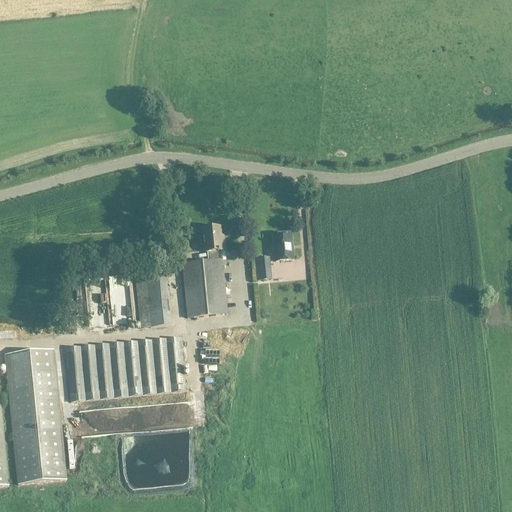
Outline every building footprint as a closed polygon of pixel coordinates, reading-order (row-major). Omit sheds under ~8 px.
[(225,251),(224,242),(222,243),(220,229),(203,230),(206,253),(208,253),(209,263),(183,266),(188,319),(228,315),(222,262),(219,262),(218,252),(225,251)] [(291,235),(287,236),(285,234),(279,234),(277,236),(273,237),(276,263),(293,261),(291,235)] [(71,265),(71,274),(81,274),(81,265),(71,265)] [(267,287),(279,286),(277,269),(265,270),(267,287)] [(140,330),(171,327),(165,270),(135,272),(140,330)] [(265,292),(264,276),(254,276),(255,293),(265,292)] [(186,393),(181,339),(66,350),(70,404),(186,393)] [(249,361),(247,341),(233,343),(235,363),(249,361)] [(66,481),(54,351),(6,355),(18,486),(66,481)] [(0,401),(0,487),(8,487),(0,401)]
